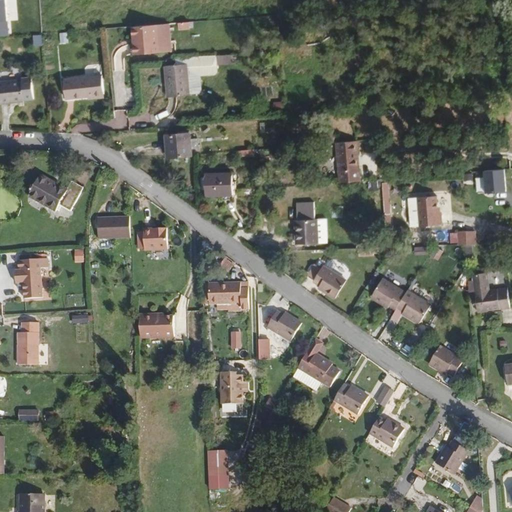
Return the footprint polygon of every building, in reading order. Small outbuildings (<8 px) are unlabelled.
[(6,0),(0,0),(0,27),(9,27),(6,0)] [(160,54),(158,26),(130,28),(131,45),(133,56),(160,54)] [(0,35),(9,35),(9,27),(0,27),(0,35)] [(68,44),(68,32),(60,32),(60,45),(68,44)] [(229,65),(229,56),(212,57),(212,66),(229,65)] [(188,97),(186,66),(164,68),(167,98),(188,97)] [(104,95),(102,77),(64,80),(66,100),(89,99),(89,96),(104,95)] [(34,101),(32,79),(21,80),(21,82),(0,83),(0,105),(24,104),(24,102),(34,101)] [(194,149),(194,139),(194,134),(167,137),(168,155),(195,153),(194,149)] [(337,143),(337,137),(325,138),(325,136),(297,137),(298,146),(316,145),(325,144),(337,143)] [(361,157),(360,141),(339,143),(343,184),(364,183),(363,172),(358,172),(356,157),(361,157)] [(326,152),(325,144),(316,145),(317,153),(326,152)] [(317,153),(316,145),(298,146),(298,154),(317,153)] [(487,193),(507,192),(505,170),(485,171),(486,178),(487,193)] [(234,198),(234,176),(205,177),(206,199),(234,198)] [(478,194),(487,193),(486,178),(477,179),(478,194)] [(72,213),(83,188),(70,183),(66,192),(37,179),(26,203),(56,216),(60,208),(72,213)] [(442,212),(440,194),(420,196),(423,226),(446,224),(445,211),(442,212)] [(318,244),(317,219),(314,219),(313,202),(299,202),(299,220),(296,219),(297,245),(318,244)] [(112,239),(112,218),(95,219),(96,240),(112,239)] [(128,239),(127,218),(112,218),(112,239),(128,239)] [(165,251),(165,229),(142,230),(142,251),(165,251)] [(476,243),(475,230),(458,230),(459,244),(467,244),(476,243)] [(376,255),(375,249),(360,249),(360,257),(376,257),(376,255)] [(43,299),(41,269),(48,268),(48,260),(19,262),(20,272),(16,272),(17,285),(24,284),(25,300),(43,299)] [(313,280),(321,270),(314,266),(307,276),(313,280)] [(336,301),(347,283),(323,267),(321,270),(313,280),(312,282),(318,286),(317,288),(336,301)] [(511,312),(510,291),(491,291),(490,275),(476,276),(476,281),(478,302),(479,314),(511,312)] [(407,297),(383,281),(371,298),(390,310),(394,305),(399,309),(407,297)] [(249,310),(249,288),(242,288),(241,282),(210,282),(210,284),(211,303),(211,305),(220,305),(220,310),(229,310),(229,305),(242,305),(242,310),(249,310)] [(421,326),(434,308),(411,291),(407,297),(399,309),(404,312),(403,314),(421,326)] [(292,340),(304,323),(285,311),(283,314),(276,309),(267,324),(292,340)] [(175,337),(175,316),(164,317),(158,317),(158,315),(141,315),(142,337),(175,337)] [(37,365),(37,323),(21,324),(21,333),(17,333),(18,366),(37,365)] [(240,331),(231,331),(231,348),(241,347),(240,331)] [(268,339),(259,339),(259,359),(269,359),(268,339)] [(455,377),(465,361),(442,346),(430,364),(448,377),(450,374),(455,377)] [(341,370),(331,365),(333,363),(323,357),(321,360),(314,355),(307,351),(298,366),(322,381),(331,386),(341,370)] [(322,381),(298,366),(293,375),(316,390),(322,381)] [(247,390),(246,381),(242,382),(242,375),(221,375),(222,402),(243,402),(242,391),(247,390)] [(359,408),(369,391),(351,380),(349,382),(344,378),(334,393),(359,408)] [(385,402),(394,387),(385,382),(376,396),(385,402)] [(275,398),(279,392),(273,389),(269,394),(275,398)] [(393,445),(406,424),(388,412),(386,415),(379,412),(369,429),(393,445)] [(38,421),(38,413),(20,413),(20,421),(38,421)] [(391,453),(394,446),(369,436),(366,443),(391,453)] [(454,475),(469,450),(453,440),(449,447),(446,446),(435,464),(454,475)] [(229,486),(229,470),(230,470),(230,456),(223,456),(223,470),(212,469),(213,486),(229,486)] [(342,511),(344,511),(352,499),(336,489),(327,502),(342,511)] [(43,511),(43,495),(21,495),(21,511),(43,511)] [(481,511),(485,506),(485,501),(477,496),(470,506),(478,511),(481,511)]
